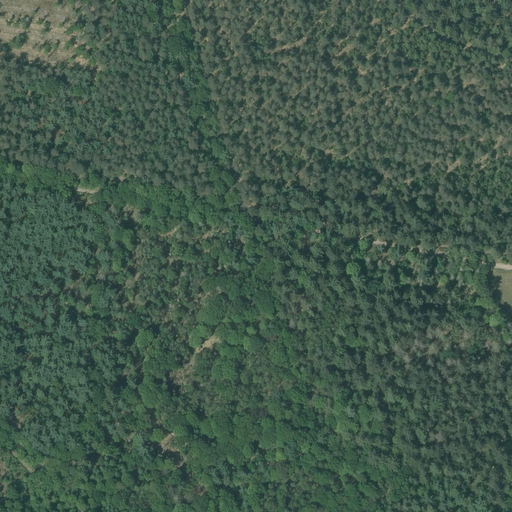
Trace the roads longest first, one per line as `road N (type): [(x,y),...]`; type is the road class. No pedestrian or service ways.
road 1 (track): [(231,183),(275,196),(511,63)]
road 2 (track): [(239,215),(511,265)]
road 3 (track): [(0,178),(239,215)]
road 4 (track): [(231,183),(181,0)]
